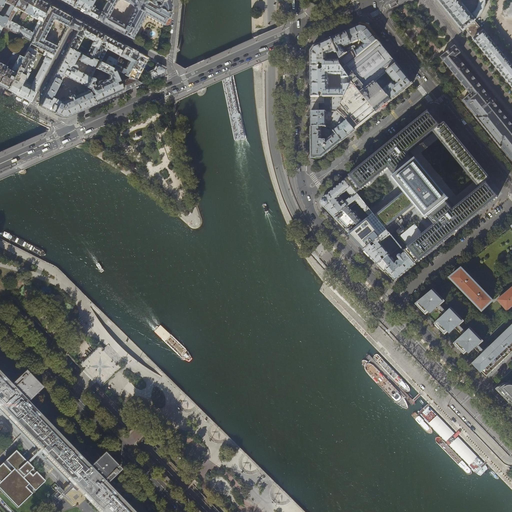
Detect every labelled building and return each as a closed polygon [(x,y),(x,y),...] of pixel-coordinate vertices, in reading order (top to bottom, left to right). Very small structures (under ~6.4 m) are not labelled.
[(0,25),(2,27),(3,26),(17,0),(5,0),(4,2),(10,6),(3,18),(0,15),(0,25)] [(22,12),(27,15),(35,0),(17,0),(3,26),(17,34),(21,27),(10,21),(17,9),(22,12)] [(22,36),(31,41),(50,5),(41,0),(40,0),(35,0),(27,15),(31,17),(31,16),(38,20),(36,23),(31,32),(21,27),(17,34),(22,36)] [(75,0),(72,6),(76,8),(81,12),(86,14),(91,4),(93,0),(75,0)] [(105,5),(104,4),(103,5),(105,6),(101,12),(97,20),(108,26),(109,26),(109,27),(110,27),(111,26),(113,28),(115,29),(115,30),(116,31),(116,30),(124,35),(131,39),(145,14),(163,24),(165,25),(166,25),(167,24),(168,24),(169,23),(169,21),(169,20),(168,18),(170,15),(170,12),(165,11),(156,6),(154,9),(149,6),(150,3),(144,0),(108,0),(107,2),(105,5)] [(170,12),(171,6),(169,0),(151,0),(150,3),(154,5),(156,6),(165,11),(170,12)] [(447,12),(448,13),(454,20),(463,31),(465,29),(475,21),(474,20),(476,19),(478,17),(479,16),(480,13),(482,10),(483,8),(484,6),(484,3),(484,0),(437,0),(439,1),(447,12)] [(94,6),(91,4),(86,14),(91,17),(92,17),(97,20),(101,12),(93,8),(94,6)] [(76,31),(77,31),(82,23),(81,22),(77,20),(74,18),(73,18),(61,12),(50,5),(31,41),(30,44),(44,50),(53,55),(55,51),(57,47),(43,40),(53,19),(68,27),(69,27),(73,29),(76,31)] [(22,12),(18,19),(24,22),(27,15),(22,12)] [(475,21),(465,29),(467,31),(472,37),(473,39),(483,31),(475,21)] [(74,38),(69,48),(83,55),(86,49),(78,45),(83,36),(93,41),(85,56),(91,59),(92,58),(104,35),(84,24),(82,23),(77,31),(76,33),(74,38)] [(353,29),(345,32),(351,44),(358,41),(359,41),(360,41),(361,41),(364,45),(355,53),(357,58),(377,41),(371,33),(366,27),(360,26),(353,29)] [(372,31),(371,33),(377,41),(379,39),(372,31)] [(483,31),(473,39),(481,49),(484,53),(494,65),(511,86),(511,87),(511,66),(483,31)] [(338,36),(331,39),(340,59),(353,49),(352,46),(346,49),(344,51),(342,49),(351,44),(345,32),(338,36)] [(121,44),(104,35),(92,58),(99,61),(108,66),(109,64),(111,65),(112,64),(113,64),(115,65),(115,64),(117,61),(109,56),(108,58),(103,56),(106,48),(119,56),(124,46),(121,44)] [(331,39),(323,42),(314,47),(310,52),(311,67),(341,67),(338,61),(340,59),(331,39)] [(351,82),(360,94),(375,82),(378,80),(386,72),(396,64),(387,53),(379,43),(378,41),(377,41),(357,58),(355,53),(354,50),(353,49),(340,59),(338,61),(341,67),(351,82)] [(132,50),(124,46),(119,56),(129,61),(124,69),(121,68),(122,66),(119,65),(118,66),(115,64),(115,65),(113,68),(122,73),(122,72),(125,73),(124,74),(134,80),(145,58),(132,50)] [(511,125),(496,106),(457,57),(460,53),(457,49),(455,46),(451,49),(449,51),(448,52),(446,53),(444,55),(440,58),(470,95),(463,101),(463,100),(462,101),(463,102),(476,118),(477,120),(500,147),(501,149),(501,148),(511,161),(511,125)] [(28,47),(23,57),(7,89),(18,95),(30,101),(36,89),(40,81),(45,72),(47,67),(53,55),(44,50),(43,52),(44,53),(43,55),(46,56),(45,57),(43,61),(44,61),(33,82),(33,83),(32,85),(23,80),(37,52),(28,47)] [(50,112),(60,117),(66,117),(76,112),(94,104),(86,87),(91,77),(96,68),(99,61),(92,58),(91,59),(85,56),(83,55),(69,48),(61,63),(55,75),(46,92),(46,93),(39,106),(50,112)] [(0,85),(7,89),(23,57),(14,52),(8,63),(13,66),(11,70),(6,67),(6,66),(0,62),(0,85)] [(107,99),(123,91),(113,68),(108,66),(99,61),(96,68),(109,75),(109,77),(109,78),(109,79),(103,81),(97,83),(98,84),(95,86),(93,81),(94,80),(94,79),(91,77),(86,87),(94,104),(107,99)] [(153,78),(164,73),(164,68),(160,66),(157,64),(154,70),(150,72),(153,78)] [(401,69),(396,64),(386,72),(394,82),(395,82),(397,84),(395,85),(394,84),(393,82),(383,91),(391,101),(412,84),(401,69)] [(311,104),(319,104),(324,104),(324,105),(330,105),(340,105),(351,82),(341,67),(311,67),(311,87),(311,104)] [(130,88),(141,83),(134,80),(124,74),(122,73),(113,68),(123,91),(130,88)] [(365,122),(376,113),(368,103),(364,98),(360,94),(351,82),(340,105),(337,112),(344,119),(345,121),(355,131),(365,122)] [(377,84),(375,82),(360,94),(364,98),(366,97),(370,101),(368,103),(376,113),(387,105),(391,101),(383,91),(377,84)] [(311,116),(311,127),(323,127),(329,127),(332,121),(327,121),(327,118),(326,118),(326,115),(328,115),(328,112),(319,112),(311,112),(311,116)] [(348,137),(355,131),(345,121),(341,125),(340,124),(339,125),(339,126),(334,131),(332,129),(344,119),(337,112),(335,116),(332,121),(329,127),(334,133),(341,142),(348,137)] [(388,146),(386,147),(385,148),(384,149),(383,149),(383,150),(382,151),(381,151),(380,153),(379,152),(379,153),(377,155),(377,154),(377,155),(375,157),(375,156),(374,157),(373,159),(372,158),(372,159),(370,160),(370,161),(369,161),(368,162),(367,162),(368,163),(366,164),(365,164),(366,164),(364,166),(363,165),(363,166),(362,168),(361,167),(361,168),(360,169),(359,169),(359,170),(357,171),(355,173),(355,172),(354,173),(355,173),(353,175),(353,174),(352,175),(353,175),(352,176),(351,177),(350,176),(350,177),(348,179),(346,180),(356,194),(361,190),(362,190),(361,189),(363,188),(364,188),(365,186),(366,187),(366,186),(368,184),(368,185),(368,184),(370,183),(370,182),(372,181),(373,181),(372,180),(374,179),(375,179),(374,179),(376,177),(376,178),(377,177),(378,175),(379,176),(379,175),(381,174),(381,173),(383,172),(383,171),(385,170),(386,170),(386,169),(388,168),(389,170),(390,171),(390,170),(391,172),(391,173),(392,172),(393,174),(393,175),(395,176),(395,177),(393,178),(392,178),(393,179),(392,179),(392,180),(393,179),(394,181),(394,182),(395,182),(396,184),(396,185),(397,184),(398,186),(398,187),(398,186),(400,188),(400,189),(402,190),(401,191),(402,191),(403,193),(404,193),(405,195),(406,195),(407,197),(407,198),(407,197),(408,198),(409,199),(408,199),(409,200),(410,202),(411,202),(412,203),(412,204),(413,204),(414,206),(416,208),(415,208),(416,209),(416,208),(418,210),(417,210),(418,211),(419,212),(419,213),(420,213),(421,214),(421,215),(423,217),(422,217),(423,217),(425,219),(424,219),(425,220),(425,219),(425,220),(426,219),(425,219),(427,217),(428,218),(429,219),(429,220),(430,220),(431,221),(431,222),(432,222),(433,224),(435,226),(434,226),(435,226),(433,228),(432,228),(432,229),(430,230),(429,230),(430,231),(428,232),(426,234),(426,233),(425,234),(424,235),(423,235),(423,236),(422,237),(421,237),(421,238),(419,239),(417,241),(417,240),(417,241),(415,242),(414,243),(415,243),(413,244),(412,244),(412,245),(411,246),(410,246),(409,248),(408,248),(403,252),(415,265),(416,265),(416,264),(419,261),(419,262),(420,261),(419,261),(420,261),(421,260),(422,260),(422,259),(423,258),(424,258),(426,256),(428,254),(428,255),(428,254),(430,253),(431,253),(431,252),(433,251),(433,250),(434,249),(435,249),(437,247),(439,245),(439,246),(439,245),(441,244),(442,244),(441,243),(443,242),(444,241),(446,240),(446,239),(448,238),(449,238),(448,238),(450,236),(451,236),(452,234),(453,235),(453,234),(457,231),(457,230),(458,230),(459,229),(460,229),(459,229),(461,227),(462,227),(463,225),(464,226),(464,225),(466,224),(467,223),(466,223),(468,222),(469,221),(470,220),(471,220),(471,219),(473,218),(475,216),(477,214),(478,214),(477,214),(479,213),(480,213),(480,212),(481,211),(482,211),(482,210),(484,209),(486,207),(488,205),(488,206),(489,205),(488,205),(490,204),(491,204),(490,203),(491,203),(492,202),(493,202),(495,200),(498,198),(487,185),(486,185),(484,187),(484,186),(483,187),(484,187),(482,189),(482,188),(481,189),(480,190),(479,190),(479,191),(478,192),(477,192),(476,194),(475,193),(475,194),(473,196),(473,195),(473,196),(471,197),(470,197),(471,198),(469,199),(468,199),(468,200),(467,201),(466,201),(465,203),(464,202),(464,203),(462,205),(462,204),(462,205),(460,206),(459,206),(460,207),(458,208),(457,208),(458,209),(456,210),(455,210),(455,211),(453,212),(452,212),(451,210),(450,210),(449,208),(447,206),(447,205),(447,206),(445,204),(445,203),(447,201),(447,202),(448,201),(447,201),(448,201),(447,200),(446,199),(446,198),(445,198),(444,196),(442,194),(443,194),(442,194),(441,192),(443,189),(434,178),(425,167),(423,169),(422,169),(421,168),(421,167),(420,167),(419,165),(418,165),(417,163),(415,161),(416,161),(415,160),(415,161),(414,160),(414,161),(413,162),(412,162),(410,160),(411,160),(410,160),(409,158),(408,158),(407,156),(407,155),(407,156),(405,154),(406,154),(405,153),(407,152),(408,152),(408,151),(410,150),(411,150),(410,149),(412,148),(413,148),(412,148),(414,146),(414,147),(415,146),(414,146),(416,144),(416,145),(417,144),(419,143),(419,142),(420,141),(421,141),(423,139),(425,137),(425,138),(426,137),(425,137),(427,136),(428,136),(427,135),(429,134),(430,134),(430,133),(431,132),(432,132),(433,131),(434,130),(434,131),(434,130),(436,128),(436,129),(437,128),(436,128),(438,127),(439,127),(438,126),(439,126),(433,119),(428,113),(427,113),(427,114),(426,115),(425,115),(424,117),(423,116),(423,117),(421,119),(421,118),(421,119),(420,120),(419,120),(418,120),(419,121),(417,122),(416,122),(417,123),(415,124),(414,124),(413,126),(412,125),(412,126),(410,128),(410,127),(410,128),(408,129),(407,129),(408,130),(406,131),(405,131),(406,132),(404,133),(404,132),(403,133),(404,133),(402,135),(401,134),(401,135),(400,136),(399,136),(399,137),(397,138),(396,138),(397,139),(395,140),(394,140),(394,141),(393,142),(392,142),(392,143),(391,143),(390,144),(388,146),(388,145),(387,146),(388,146)] [(464,151),(444,125),(434,133),(455,159),(479,188),(489,179),(464,151)] [(330,151),(341,142),(334,133),(326,141),(326,138),(323,138),(323,127),(311,127),(311,141),(311,147),(312,159),(316,159),(316,158),(321,158),(330,151)] [(324,207),(325,208),(324,208),(328,212),(334,218),(359,198),(356,194),(346,180),(329,194),(322,200),(322,201),(321,202),(321,203),(321,205),(322,206),(323,207),(324,207)] [(397,194),(373,214),(387,232),(414,209),(399,192),(397,194)] [(348,235),(349,233),(362,223),(350,209),(357,203),(369,217),(373,214),(359,198),(334,218),(333,219),(341,227),(348,235)] [(349,233),(348,235),(355,242),(363,251),(370,245),(373,243),(387,232),(373,214),(369,217),(362,223),(349,233)] [(391,255),(392,253),(389,250),(387,252),(380,244),(381,243),(382,244),(385,242),(384,241),(387,238),(388,240),(391,237),(387,232),(373,243),(375,245),(372,247),(370,245),(363,251),(371,259),(377,265),(383,261),(381,259),(383,257),(385,259),(389,256),(391,255)] [(400,259),(395,263),(384,272),(394,282),(415,265),(415,266),(415,265),(403,252),(400,247),(392,253),(391,255),(392,256),(397,252),(399,255),(398,256),(398,257),(400,259)] [(381,269),(384,272),(395,263),(394,262),(394,261),(393,259),(392,258),(391,259),(389,256),(385,259),(383,261),(377,265),(381,269)] [(482,311),(492,301),(461,269),(450,278),(482,311)] [(511,287),(497,300),(507,311),(511,306),(511,287)] [(486,375),(511,349),(511,326),(485,353),(478,346),(482,342),(470,330),(466,334),(460,327),(464,323),(451,309),(447,313),(441,307),(445,303),(434,292),(426,298),(418,305),(426,314),(429,312),(431,313),(436,308),(444,317),(437,324),(439,327),(446,334),(448,332),(450,333),(455,328),(463,337),(456,344),(459,347),(464,353),(467,351),(468,352),(473,348),(481,356),(473,363),(472,364),(477,368),(480,372),(482,370),(486,375)] [(0,346),(0,361),(10,372),(18,365),(0,346)] [(0,407),(3,411),(6,415),(40,450),(74,486),(79,491),(98,511),(131,511),(108,488),(106,485),(110,481),(120,471),(110,461),(103,454),(89,468),(26,404),(42,390),(25,372),(9,387),(0,376),(0,407)] [(511,383),(510,383),(506,384),(502,385),(498,389),(497,390),(511,406),(511,383)] [(26,462),(16,451),(0,466),(0,490),(18,508),(45,482),(44,481),(26,462)] [(279,502),(280,506),(288,506),(288,509),(295,508),(295,502),(291,503),(290,498),(282,499),(281,494),(286,493),(285,492),(279,493),(280,498),(275,498),(276,502),(279,502)]
